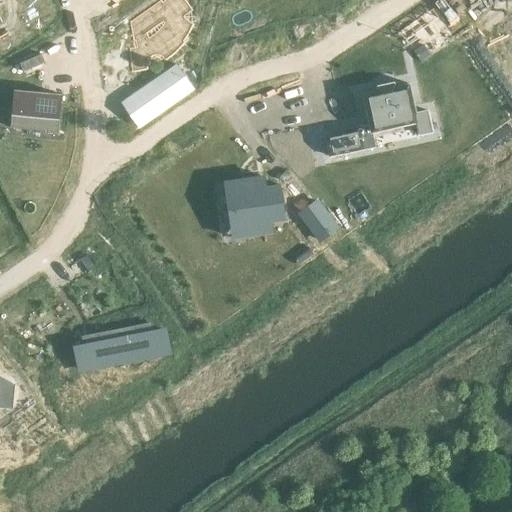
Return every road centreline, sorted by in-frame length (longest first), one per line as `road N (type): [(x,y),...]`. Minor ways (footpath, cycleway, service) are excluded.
road 1 (residential): [(405,0),(334,50),(237,81),(93,172)]
road 2 (residential): [(93,172),(93,88),(72,0)]
road 3 (residential): [(93,172),(52,250),(0,287)]
